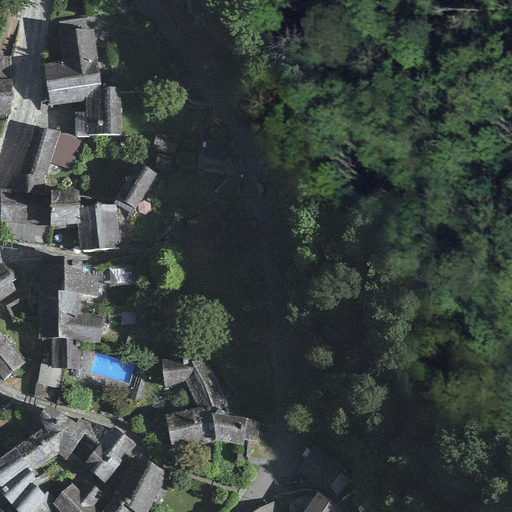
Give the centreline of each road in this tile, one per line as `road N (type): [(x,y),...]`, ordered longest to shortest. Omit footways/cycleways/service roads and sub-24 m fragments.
road 1 (residential): [(147,0),(226,108),(268,236),(285,386),(281,464),(239,511)]
road 2 (residential): [(39,0),(25,95),(0,164)]
